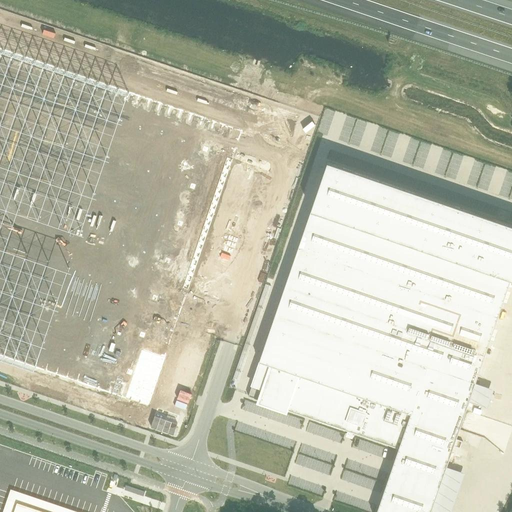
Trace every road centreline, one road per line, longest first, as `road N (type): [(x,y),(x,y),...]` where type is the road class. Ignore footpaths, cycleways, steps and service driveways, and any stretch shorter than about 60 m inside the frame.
road 1 (unclassified): [(190,464),(0,400)]
road 2 (unclassified): [(0,415),(186,478)]
road 3 (motorway): [(344,0),(511,56)]
